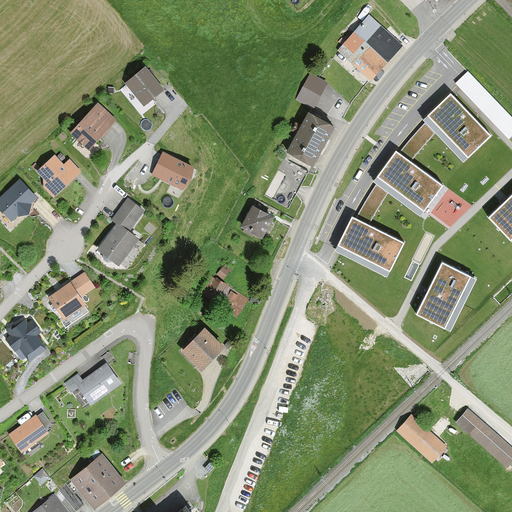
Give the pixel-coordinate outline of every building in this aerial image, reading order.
[(402,46),(369,16),(338,50),(371,80),(402,46)] [(144,65),(125,82),(145,103),(164,86),(144,65)] [(313,105),(324,84),(312,78),(301,99),(313,105)] [(466,152),(488,131),(450,92),(428,112),(431,116),(441,125),(466,152)] [(115,120),(95,102),(69,131),(89,149),(115,120)] [(334,123),(308,109),(286,150),(313,164),(334,123)] [(431,116),(399,152),(410,160),(441,125),(431,116)] [(422,206),(440,182),(410,160),(399,152),(396,150),(378,174),(381,176),(392,184),(422,206)] [(193,164),(163,152),(154,174),(184,186),(193,164)] [(81,170),(69,158),(63,164),(53,154),(36,171),(43,177),(43,187),(53,197),(81,170)] [(282,160),(263,197),(288,210),(307,173),(282,160)] [(381,176),(355,221),(368,227),(392,184),(381,176)] [(36,196),(19,178),(0,196),(0,209),(10,220),(36,196)] [(511,239),(511,191),(484,218),(508,243),(511,239)] [(144,210),(127,198),(112,219),(116,222),(129,231),(144,210)] [(273,216),(252,204),(240,225),(261,237),(273,216)] [(388,269),(401,242),(368,227),(355,221),(351,219),(339,246),(388,269)] [(129,231),(116,222),(96,251),(118,266),(138,237),(129,231)] [(473,274),(444,260),(419,314),(447,328),(473,274)] [(84,272),(47,296),(62,318),(85,303),(80,296),(94,287),(84,272)] [(28,360),(46,346),(37,335),(41,332),(31,319),(28,322),(24,317),(6,331),(9,335),(4,338),(19,357),(23,354),(28,360)] [(202,327),(180,350),(201,371),(224,348),(202,327)] [(77,387),(91,405),(122,381),(106,361),(82,379),(78,373),(64,383),(71,392),(77,387)] [(511,452),(467,412),(458,422),(511,470),(511,468),(511,452)] [(48,432),(33,414),(7,434),(22,453),(48,432)] [(413,414),(398,430),(433,464),(448,448),(413,414)] [(102,455),(70,480),(91,507),(123,482),(102,455)] [(42,468),(33,476),(41,484),(50,477),(42,468)] [(31,511),(69,511),(55,494),(31,511)] [(195,511),(186,500),(170,511),(161,511),(160,511),(158,511),(154,511),(155,511),(154,511),(195,511)]
